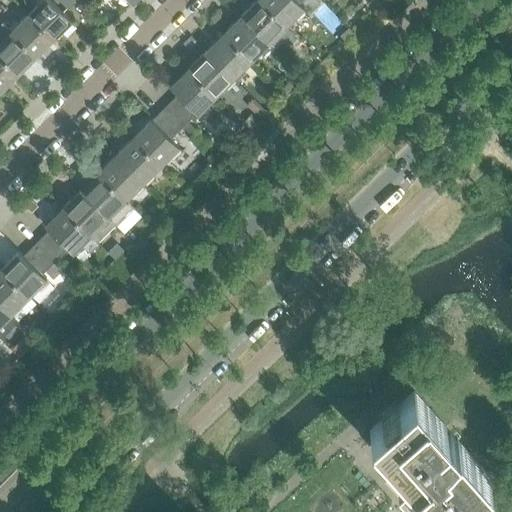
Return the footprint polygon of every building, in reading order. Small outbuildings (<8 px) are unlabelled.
[(71,20),(51,0),(41,0),(28,13),(53,38),(71,20)] [(286,25),(261,0),(255,0),(241,15),(268,42),(286,25)] [(299,2),(297,0),(261,0),(286,25),(304,7),(299,2)] [(53,38),(28,13),(11,30),(36,55),(53,38)] [(268,42),(241,15),(223,32),(251,60),(268,42)] [(36,55),(11,30),(0,41),(0,54),(18,73),(36,55)] [(251,60),(223,32),(206,49),(233,77),(251,60)] [(233,77),(206,49),(188,67),(215,95),(233,77)] [(18,73),(0,54),(0,90),(18,73)] [(215,95),(188,67),(169,86),(177,94),(196,112),(197,113),(215,95)] [(196,112),(177,94),(170,101),(188,120),(196,112)] [(188,120),(170,101),(161,110),(179,128),(188,120)] [(179,128),(161,110),(152,119),(170,138),(179,128)] [(170,138),(152,119),(151,118),(133,136),(161,164),(179,146),(170,138)] [(195,128),(188,121),(184,126),(191,132),(195,128)] [(161,164),(133,136),(116,153),(143,181),(161,164)] [(143,181),(116,153),(98,171),(126,199),(143,181)] [(126,199),(98,171),(81,189),(108,216),(126,199)] [(108,216),(81,189),(63,206),(91,234),(108,216)] [(29,197),(23,203),(31,212),(37,205),(29,197)] [(91,234),(63,206),(44,225),(49,229),(67,248),(72,252),(91,234)] [(67,248),(49,229),(40,238),(59,256),(67,248)] [(59,256),(40,238),(32,246),(50,265),(59,256)] [(116,242),(107,251),(115,260),(124,250),(116,242)] [(50,265),(32,246),(23,255),(42,273),(50,265)] [(46,278),(42,273),(23,255),(19,250),(1,268),(28,296),(46,278)] [(28,296),(1,268),(0,268),(0,302),(11,313),(28,296)] [(0,323),(11,313),(0,302),(0,323)] [(448,511),(489,476),(457,439),(450,432),(441,439),(437,435),(446,427),(413,391),(370,429),(377,438),(402,465),(395,471),(384,481),(396,494),(413,478),(443,511),(448,511)]
